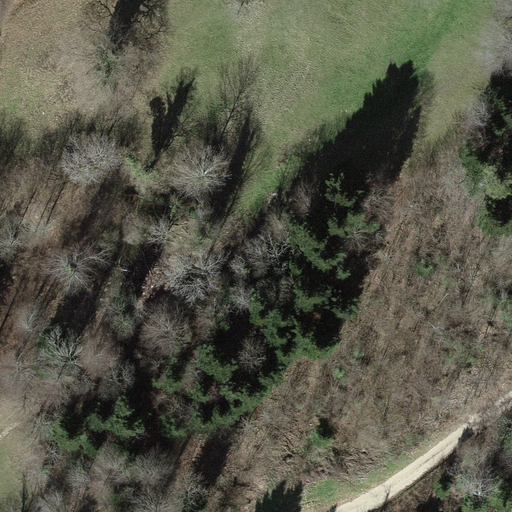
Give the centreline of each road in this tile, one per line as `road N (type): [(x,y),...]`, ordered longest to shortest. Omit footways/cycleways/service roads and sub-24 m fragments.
road 1 (track): [(0,426),(223,264),(464,0)]
road 2 (track): [(511,395),(342,511)]
